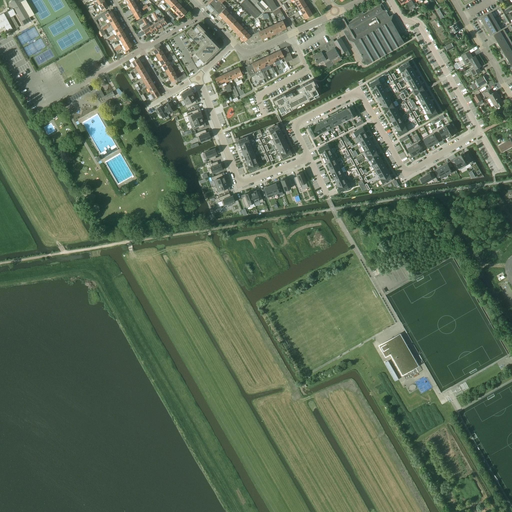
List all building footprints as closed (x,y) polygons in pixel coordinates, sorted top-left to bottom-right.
[(13,6),(22,20),(29,16),(21,3),(20,2),(23,0),(14,0),(10,3),(12,6),(13,6)] [(134,0),(133,1),(127,4),(130,9),(136,6),(134,2),(137,1),(136,0),(134,0)] [(171,0),(168,4),(172,8),(178,3),(175,0),(171,0)] [(208,4),(206,6),(207,7),(206,8),(211,13),(213,10),(214,9),(221,3),(218,0),(212,0),(209,3),(208,4)] [(262,0),(259,2),(266,9),(268,7),(262,0)] [(259,1),(255,5),(262,13),(266,9),(259,2),(259,1)] [(297,5),(295,6),(297,9),(298,8),(300,10),(306,6),(304,1),(297,6),(297,5)] [(105,2),(99,5),(102,11),(108,7),(105,2)] [(273,2),(267,5),(271,12),(277,8),(273,2)] [(172,8),(177,13),(182,7),(178,3),(172,8)] [(221,3),(214,9),(219,14),(218,15),(224,9),(226,8),(221,3)] [(344,31),(362,62),(366,60),(368,64),(404,43),(400,35),(404,32),(403,32),(401,29),(395,18),(393,15),(390,17),(382,3),(364,14),(363,12),(357,15),(359,17),(349,22),(348,20),(344,23),(347,29),(344,31)] [(136,6),(130,9),(133,14),(139,11),(136,6)] [(300,10),(302,15),(309,10),(306,6),(300,10)] [(182,7),(177,13),(181,18),(187,12),(182,7)] [(224,9),(218,15),(222,18),(228,12),(224,9)] [(309,10),(302,15),(305,19),(312,15),(310,11),(309,10)] [(101,14),(102,17),(105,15),(108,19),(114,16),(111,11),(107,13),(106,11),(101,14)] [(139,11),(133,14),(137,20),(143,16),(139,11)] [(228,12),(222,18),(226,22),(232,16),(228,12)] [(481,18),(484,24),(494,18),(491,12),(481,18)] [(0,14),(0,28),(4,26),(7,32),(12,29),(4,13),(0,14)] [(109,22),(107,24),(107,25),(108,25),(108,26),(111,24),(117,21),(114,16),(108,19),(109,22)] [(226,22),(229,26),(235,20),(232,16),(226,22)] [(158,18),(157,19),(158,21),(162,27),(167,24),(167,23),(165,20),(164,19),(164,18),(163,17),(160,19),(159,17),(158,17),(158,18)] [(484,24),(487,29),(497,24),(494,18),(484,24)] [(235,20),(229,26),(233,30),(239,24),(235,20)] [(111,24),(114,30),(120,26),(117,21),(111,24)] [(152,23),(153,24),(157,30),(162,27),(158,21),(155,23),(154,21),(152,23)] [(282,21),(278,23),(281,31),(286,28),(284,25),(282,21)] [(147,24),(146,24),(148,27),(151,33),(157,30),(153,24),(150,26),(149,24),(148,23),(147,24)] [(451,30),(450,31),(452,34),(453,33),(454,33),(459,30),(456,23),(450,27),(451,30)] [(145,25),(141,28),(143,30),(143,31),(145,34),(146,36),(151,33),(148,27),(146,24),(145,25)] [(191,27),(186,33),(190,37),(192,40),(196,44),(196,43),(200,39),(205,45),(203,46),(200,48),(201,49),(198,51),(195,53),(195,54),(193,56),(191,55),(190,56),(197,68),(200,65),(201,66),(221,48),(215,42),(214,43),(205,34),(207,33),(198,24),(194,27),(193,29),(191,27)] [(239,24),(233,30),(236,34),(243,28),(239,24)] [(497,24),(487,29),(491,35),(501,29),(497,24)] [(273,25),(268,27),(272,35),(277,33),(273,25)] [(114,30),(117,35),(123,31),(120,26),(114,30)] [(268,27),(263,30),(267,37),(272,35),(268,27)] [(236,34),(240,37),(246,32),(243,28),(236,34)] [(494,35),(497,41),(507,35),(504,29),(494,35)] [(263,30),(258,32),(262,39),(262,40),(267,37),(263,30)] [(119,40),(120,40),(126,36),(123,31),(117,35),(119,38),(118,38),(119,40)] [(246,32),(240,37),(244,41),(250,35),(246,32)] [(250,35),(244,41),(248,45),(262,39),(258,32),(250,36),(250,35)] [(497,41),(501,46),(511,40),(507,35),(497,41)] [(120,40),(123,45),(129,42),(126,36),(120,40)] [(320,49),(321,51),(323,54),(326,52),(334,65),(342,59),(342,58),(340,55),(348,50),(340,38),(320,49)] [(501,46),(504,52),(511,46),(511,42),(511,40),(501,46)] [(129,42),(123,45),(126,50),(124,51),(126,54),(132,50),(130,48),(132,47),(129,42)] [(153,50),(156,55),(162,52),(159,46),(153,50)] [(287,47),(280,50),(286,62),(293,59),(287,47)] [(280,50),(276,52),(279,60),(284,58),(280,50)] [(471,62),(472,65),(479,60),(477,56),(476,57),(475,56),(473,57),(469,51),(461,56),(466,65),(471,62)] [(156,55),(159,61),(165,57),(162,52),(156,55)] [(279,60),(276,52),(271,54),(274,62),(279,60)] [(319,53),(314,56),(318,64),(324,61),(327,67),(328,68),(334,65),(326,52),(323,54),(322,52),(320,54),(319,53)] [(274,62),(271,54),(266,57),(269,64),(274,62)] [(159,61),(162,66),(168,62),(165,57),(159,61)] [(261,59),(265,67),(269,64),(266,57),(261,59)] [(138,58),(135,60),(132,62),(135,67),(141,63),(138,58)] [(261,59),(256,61),(260,69),(265,67),(261,59)] [(480,60),(472,65),(474,67),(469,70),(473,76),(481,72),(479,68),(481,66),(481,65),(482,65),(480,60)] [(256,61),(252,63),(252,64),(256,73),(257,75),(260,73),(262,72),(260,69),(256,61)] [(162,66),(165,71),(172,67),(168,62),(162,66)] [(408,62),(398,68),(401,73),(402,72),(411,67),(408,62)] [(135,67),(138,72),(144,68),(141,63),(135,67)] [(245,67),(249,76),(256,73),(252,64),(245,67)] [(165,71),(169,76),(175,73),(172,67),(165,71)] [(239,67),(233,70),(237,77),(242,75),(239,67)] [(411,67),(402,72),(405,76),(414,71),(411,67)] [(138,72),(141,77),(147,73),(144,68),(138,72)] [(233,70),(228,72),(231,80),(237,77),(233,70)] [(414,71),(405,76),(408,81),(417,76),(414,71)] [(228,72),(223,75),(226,82),(231,80),(228,72)] [(141,77),(144,83),(150,79),(147,73),(141,77)] [(175,73),(169,76),(172,82),(176,79),(178,81),(186,76),(185,74),(178,78),(175,73)] [(226,82),(223,75),(215,78),(218,86),(226,82)] [(417,76),(408,81),(410,86),(419,81),(417,76)] [(479,86),(486,82),(483,77),(476,81),(477,82),(479,86)] [(380,78),(371,83),(374,88),(382,83),(380,78)] [(145,85),(147,88),(153,84),(150,79),(144,83),(145,85)] [(284,94),(272,100),(274,104),(275,103),(277,106),(280,112),(284,110),(285,112),(290,109),(296,106),(295,105),(302,101),(303,102),(309,100),(314,97),(313,96),(318,93),(314,87),(313,84),(314,83),(312,79),(300,86),(296,88),(290,91),(290,93),(285,96),(284,94)] [(419,81),(410,86),(413,91),(422,85),(419,81)] [(382,83),(374,88),(376,93),(385,88),(382,83)] [(147,88),(150,93),(156,89),(154,86),(153,84),(147,88)] [(422,85),(413,91),(416,95),(417,95),(425,90),(422,85)] [(67,99),(68,100),(69,103),(71,102),(91,91),(88,87),(85,89),(67,99)] [(385,88),(376,93),(379,97),(387,93),(384,89),(385,88)] [(101,98),(98,100),(100,104),(115,96),(113,92),(112,92),(104,96),(100,89),(97,91),(99,95),(101,98)] [(156,89),(150,93),(153,99),(160,95),(157,90),(156,89)] [(183,93),(180,95),(183,100),(193,94),(190,89),(186,91),(186,90),(182,92),(183,93)] [(425,90),(417,95),(420,99),(427,95),(425,90)] [(494,106),(495,105),(496,107),(497,108),(500,106),(500,105),(499,103),(502,101),(496,91),(493,93),(491,90),(485,93),(487,97),(489,96),(494,106)] [(387,93),(379,97),(382,102),(389,98),(391,97),(388,92),(387,93)] [(482,100),(478,93),(473,96),(477,103),(482,100)] [(193,94),(183,100),(185,105),(184,105),(186,109),(196,103),(194,100),(195,99),(194,97),(195,97),(193,94)] [(427,95),(420,99),(422,104),(430,100),(427,95)] [(389,98),(382,102),(384,107),(392,103),(389,98)] [(430,100),(422,104),(425,109),(433,104),(430,100)] [(165,103),(162,105),(167,114),(172,111),(170,107),(173,106),(171,102),(168,104),(168,103),(165,104),(165,103)] [(392,103),(384,107),(387,112),(396,107),(393,102),(392,103)] [(433,104),(425,109),(428,113),(435,109),(433,104)] [(162,105),(155,109),(157,113),(158,113),(160,116),(161,115),(162,117),(167,114),(162,105)] [(353,106),(348,109),(352,117),(353,120),(358,117),(353,106)] [(396,107),(387,112),(390,116),(397,112),(399,111),(396,107)] [(197,109),(186,113),(188,117),(189,116),(191,121),(202,117),(200,112),(199,112),(197,109)] [(348,109),(343,111),(347,119),(352,117),(348,109)] [(428,113),(426,114),(429,119),(438,114),(435,109),(428,113)] [(343,111),(338,114),(342,122),(347,119),(343,111)] [(397,112),(390,116),(392,121),(400,117),(397,112)] [(338,114),(333,116),(337,124),(342,122),(338,114)] [(333,116),(328,119),(333,127),(337,124),(333,116)] [(400,117),(392,121),(395,126),(403,121),(404,121),(401,116),(400,117)] [(202,117),(191,121),(193,127),(192,127),(193,131),(204,127),(203,124),(204,124),(203,121),(204,120),(202,117)] [(328,119),(323,121),(328,130),(333,128),(333,127),(328,119)] [(323,121),(319,123),(323,133),(328,130),(323,121)] [(403,121),(395,126),(398,130),(405,126),(403,121)] [(319,123),(314,126),(319,135),(323,133),(319,123)] [(449,123),(444,126),(450,136),(455,133),(449,123)] [(268,129),(267,129),(270,135),(271,134),(275,132),(279,130),(277,124),(268,129)] [(405,126),(398,130),(400,135),(409,130),(407,125),(405,126)] [(314,126),(309,128),(314,140),(319,137),(319,135),(314,126)] [(438,127),(435,129),(441,139),(444,137),(444,138),(446,137),(447,138),(450,136),(444,126),(439,129),(438,127)] [(363,127),(353,132),(356,137),(365,132),(363,127)] [(199,132),(194,134),(195,137),(197,136),(199,142),(200,141),(210,138),(211,138),(210,134),(209,134),(208,133),(208,132),(206,133),(205,129),(199,132)] [(433,132),(428,135),(434,145),(437,143),(439,141),(438,141),(441,139),(435,129),(432,130),(433,132)] [(275,132),(271,134),(273,139),(282,134),(279,130),(275,132)] [(365,132),(356,137),(359,142),(360,141),(368,136),(365,132)] [(273,139),(272,139),(274,144),(275,144),(284,139),(282,134),(273,139)] [(425,141),(422,142),(425,148),(428,146),(429,147),(431,146),(431,147),(434,145),(428,135),(423,138),(425,141)] [(248,136),(238,140),(240,145),(249,142),(250,142),(248,136)] [(368,136),(360,141),(363,146),(371,141),(368,136)] [(275,144),(274,144),(276,149),(278,148),(286,144),(284,139),(275,144)] [(371,141),(363,146),(365,151),(374,146),(371,141)] [(417,141),(412,144),(413,145),(418,154),(421,152),(423,150),(422,150),(425,148),(422,142),(419,144),(417,141)] [(510,141),(500,147),(503,151),(510,147),(508,144),(511,143),(510,141)] [(249,142),(240,145),(242,150),(251,147),(252,147),(250,142),(249,142)] [(329,143),(320,148),(322,153),(330,149),(332,148),(329,143)] [(286,144),(278,148),(280,153),(285,151),(289,149),(286,144)] [(410,152),(407,154),(410,157),(412,155),(413,156),(415,155),(415,156),(418,154),(413,145),(408,148),(410,152)] [(365,151),(364,151),(367,156),(376,151),(374,146),(365,151)] [(251,147),(242,150),(244,155),(253,152),(251,147)] [(215,148),(204,152),(207,158),(209,157),(210,160),(216,158),(215,155),(216,154),(215,152),(216,152),(215,148)] [(280,153),(279,154),(281,159),(291,154),(289,149),(285,151),(280,153)] [(330,149),(322,153),(325,158),(332,154),(330,149)] [(376,151),(367,156),(369,161),(371,160),(379,155),(376,151)] [(253,152),(244,155),(246,161),(255,157),(256,157),(254,152),(253,152)] [(464,153),(459,156),(465,166),(470,163),(471,165),(474,163),(468,153),(465,154),(464,153)] [(332,154),(325,158),(327,162),(335,159),(332,154)] [(379,155),(371,160),(373,165),(382,160),(379,155)] [(455,160),(452,162),(455,168),(458,166),(460,169),(465,166),(459,156),(456,158),(454,160),(455,160)] [(255,157),(246,161),(247,166),(252,164),(256,162),(258,161),(256,157),(255,157)] [(335,159),(327,162),(329,167),(339,163),(336,158),(335,159)] [(382,160),(373,165),(376,169),(384,165),(382,160)] [(212,167),(210,167),(212,173),(223,169),(221,166),(220,164),(218,164),(217,161),(211,163),(212,167)] [(252,164),(247,166),(249,171),(258,168),(260,167),(258,161),(256,162),(252,164)] [(339,163),(329,167),(332,172),(341,168),(339,163)] [(445,164),(442,166),(447,175),(452,172),(450,168),(453,166),(451,163),(448,164),(447,164),(445,165),(445,164)] [(376,169),(375,170),(377,175),(379,174),(387,169),(384,165),(376,169)] [(438,170),(434,172),(436,176),(440,174),(442,178),(447,175),(442,166),(439,168),(437,169),(437,170),(438,170)] [(341,168),(332,172),(334,177),(343,173),(341,168)] [(387,169),(379,174),(381,179),(390,174),(387,169)] [(296,177),(293,178),(297,189),(300,188),(299,185),(306,182),(302,172),(298,173),(298,174),(295,175),(296,177)] [(222,173),(211,177),(212,180),(215,179),(217,185),(226,181),(225,178),(224,178),(224,176),(223,176),(222,173)] [(343,173),(334,177),(336,182),(346,177),(343,173)] [(421,179),(420,179),(422,183),(423,182),(424,183),(433,178),(435,183),(438,181),(433,173),(430,174),(430,173),(421,178),(421,179)] [(381,179),(380,179),(383,184),(392,179),(390,174),(381,179)] [(346,177),(336,182),(339,187),(348,182),(346,177)] [(284,178),(280,180),(284,190),(290,188),(289,186),(293,185),(290,179),(287,180),(286,178),(284,179),(284,178)] [(226,181),(217,185),(219,190),(223,189),(224,192),(228,191),(227,187),(228,187),(227,185),(228,185),(226,181)] [(348,182),(339,187),(341,192),(352,187),(349,182),(348,182)] [(275,183),(270,186),(273,194),(278,192),(277,188),(280,187),(279,183),(275,184),(275,183)] [(265,188),(261,190),(264,196),(267,195),(268,197),(273,195),(269,185),(266,186),(266,187),(264,188),(265,188)] [(253,191),(250,192),(253,202),(257,201),(258,203),(263,201),(259,191),(256,192),(255,191),(253,192),(253,191)] [(245,196),(242,197),(246,207),(250,206),(250,203),(253,202),(250,192),(246,193),(244,194),(245,196)] [(229,193),(218,197),(219,202),(222,202),(223,206),(227,204),(228,206),(232,205),(231,203),(235,201),(234,198),(233,198),(232,196),(230,196),(229,193)] [(387,341),(379,346),(385,357),(391,354),(406,380),(422,370),(409,348),(405,350),(404,348),(408,345),(401,333),(390,339),(391,341),(388,343),(387,341)]
